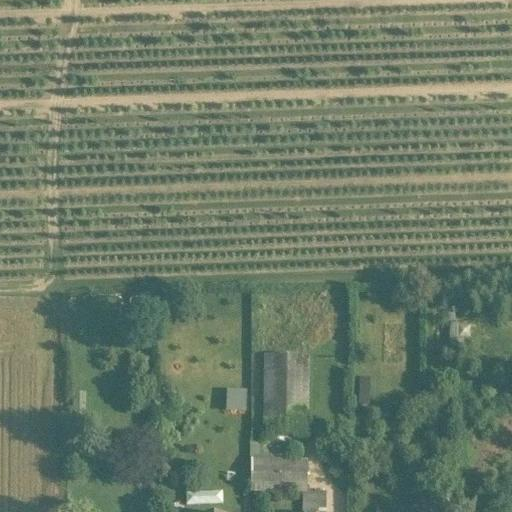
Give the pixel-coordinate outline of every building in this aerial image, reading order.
[(308,359),(264,358),(263,462),(287,462),(287,438),(307,439),(308,359)] [(369,377),(359,378),(360,395),(370,394),(369,377)] [(228,412),(247,413),(248,391),(229,391),(228,412)] [(85,396),(73,395),(73,433),(85,433),(85,396)] [(438,453),(426,453),(425,465),(437,465),(438,453)] [(263,462),(251,462),(251,494),(303,495),(306,495),(307,463),(287,462),(263,462)] [(306,495),(303,495),(302,511),(325,511),(325,495),(306,495)]
